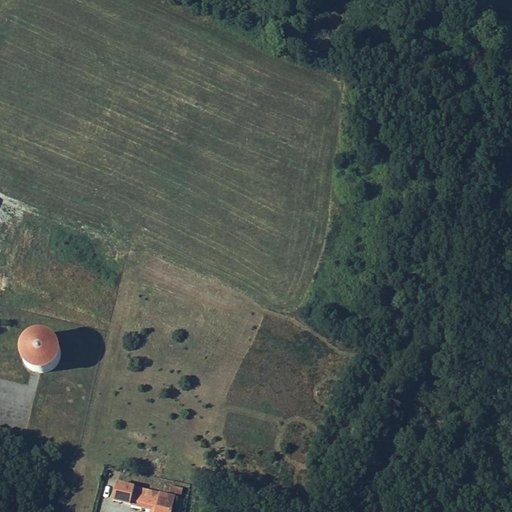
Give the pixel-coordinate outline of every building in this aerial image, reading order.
[(77,371),(77,370),(77,369),(77,367),(77,365),(76,364),(76,363),(75,362),(74,360),(74,359),(73,358),(72,357),(70,356),(69,355),(68,354),(67,353),(66,352),(64,352),(63,352),(62,351),(60,351),(59,350),(57,350),(56,350),(54,351),(53,351),(52,351),(50,352),(49,352),(47,353),(46,353),(45,354),(44,355),(43,356),(41,357),(40,358),(40,359),(39,360),(38,362),(37,363),(37,364),(36,365),(36,367),(36,368),(36,370),(35,372),(36,373),(36,374),(36,376),(36,377),(37,378),(37,380),(38,381),(39,382),(39,384),(40,385),(41,386),(42,387),(44,388),(45,389),(46,390),(47,390),(49,391),(50,391),(51,392),(53,392),(54,392),(56,392),(57,392),(59,392),(60,392),(62,392),(63,391),(64,391),(66,390),(67,389),(68,389),(69,388),(71,387),(72,386),(73,385),(73,384),(74,382),(75,381),(76,380),(76,379),(77,377),(77,376),(77,374),(78,373),(77,371)] [(117,476),(113,492),(128,495),(131,480),(117,476)] [(131,480),(128,495),(131,496),(131,492),(150,496),(153,485),(131,480)] [(156,502),(154,508),(169,511),(174,490),(153,485),(150,496),(157,497),(156,502)] [(131,492),(131,496),(149,500),(150,496),(131,492)]
